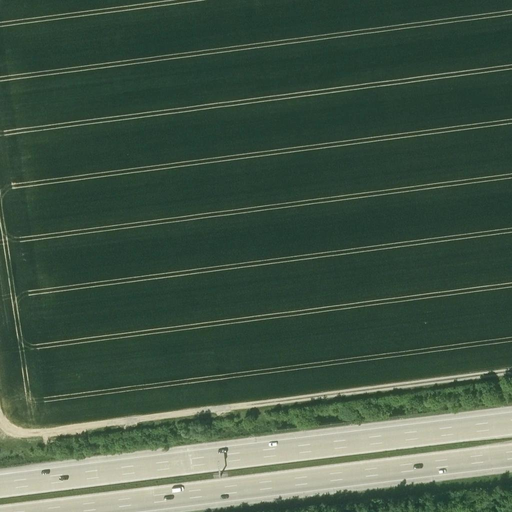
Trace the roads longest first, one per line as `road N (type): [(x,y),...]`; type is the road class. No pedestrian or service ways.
road 1 (track): [(511,371),(23,432),(0,410)]
road 2 (motorway): [(511,420),(0,482)]
road 3 (motorway): [(72,511),(511,458)]
